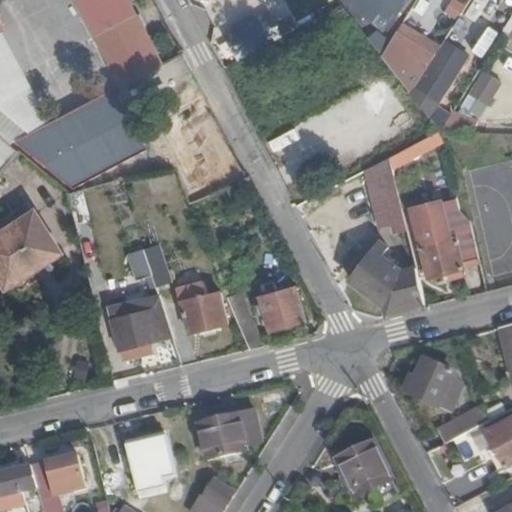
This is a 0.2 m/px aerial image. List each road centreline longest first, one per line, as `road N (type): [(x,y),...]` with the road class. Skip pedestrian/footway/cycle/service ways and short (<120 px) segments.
road 1 (residential): [(172,0),(354,345)]
road 2 (residential): [(354,345),(0,432)]
road 3 (residential): [(354,345),(246,511)]
road 4 (residential): [(438,511),(354,345)]
road 5 (residential): [(511,307),(354,345)]
